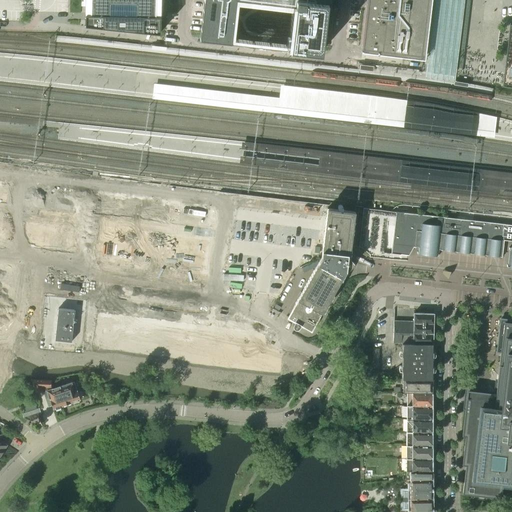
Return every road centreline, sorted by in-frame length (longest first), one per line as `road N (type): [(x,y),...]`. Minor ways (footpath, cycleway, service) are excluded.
road 1 (residential): [(0,176),(226,201),(218,300)]
road 2 (residential): [(38,445),(85,419),(132,410),(264,418)]
road 3 (residential): [(446,294),(445,511)]
road 4 (residential): [(446,294),(379,290),(331,361)]
road 5 (residential): [(218,300),(331,361)]
